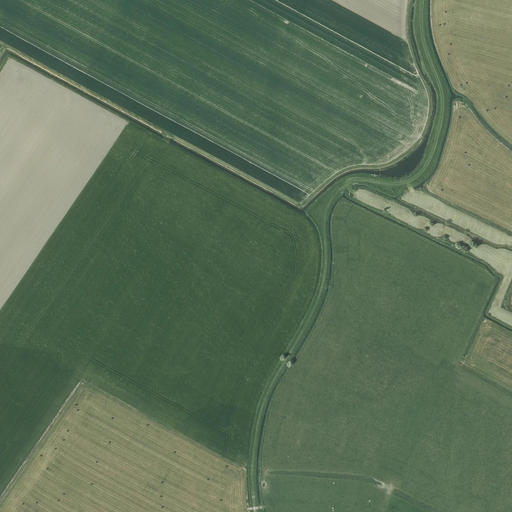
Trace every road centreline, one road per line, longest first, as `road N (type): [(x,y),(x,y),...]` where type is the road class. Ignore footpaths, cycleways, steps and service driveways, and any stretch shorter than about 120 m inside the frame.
road 1 (track): [(421,0),(424,47),(442,96),(432,150),(409,181),(355,180),(327,204),(321,286),(255,430),(254,511)]
road 2 (track): [(342,187),(511,266)]
